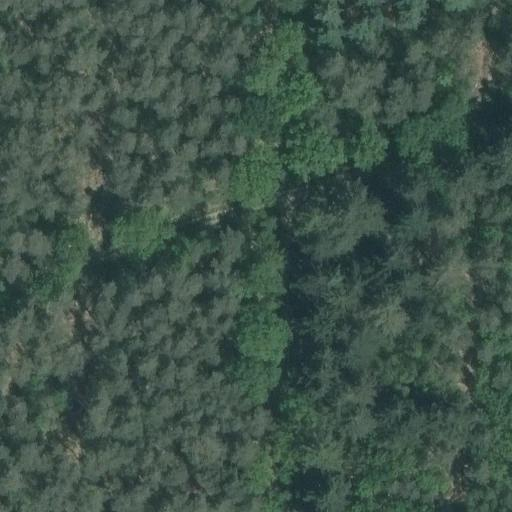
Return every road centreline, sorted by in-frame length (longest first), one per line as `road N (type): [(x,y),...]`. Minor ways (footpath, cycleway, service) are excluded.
road 1 (track): [(267,198),(270,511)]
road 2 (track): [(0,281),(267,198)]
road 3 (track): [(267,198),(511,117)]
road 4 (track): [(267,198),(263,0)]
